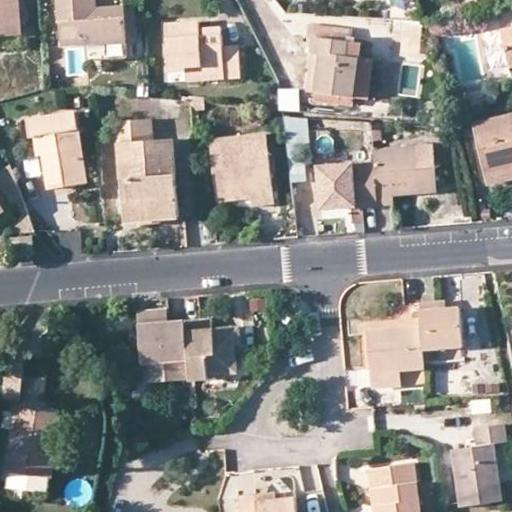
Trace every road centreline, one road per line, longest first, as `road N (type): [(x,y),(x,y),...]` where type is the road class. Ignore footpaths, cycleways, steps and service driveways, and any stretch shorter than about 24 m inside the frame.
road 1 (residential): [(0,284),(327,260)]
road 2 (residential): [(328,366),(284,375),(265,391),(252,413),(253,439),(264,454),(291,455),(329,443),(333,426)]
road 3 (residential): [(327,260),(511,244)]
